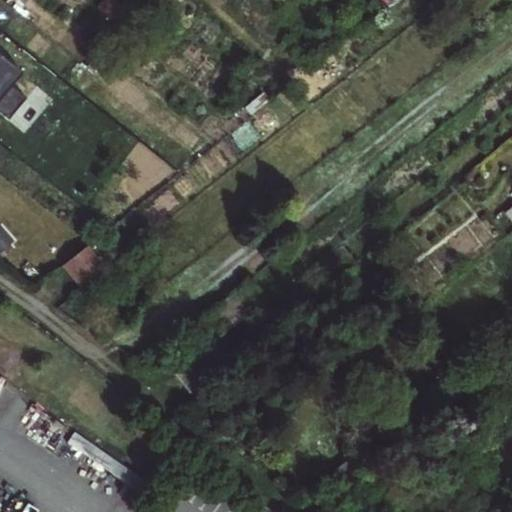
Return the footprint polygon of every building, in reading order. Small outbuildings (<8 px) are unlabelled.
[(119,11),(107,0),(106,0),(99,8),(111,20),(119,11)] [(0,121),(4,125),(23,104),(8,91),(18,79),(0,62),(0,37),(1,36),(0,35),(0,121)] [(507,237),(511,232),(511,207),(494,221),(507,237)] [(0,247),(12,237),(1,225),(0,225),(0,247)] [(85,248),(63,266),(82,289),(104,271),(85,248)] [(202,319),(219,340),(266,302),(250,281),(202,319)] [(174,376),(189,395),(227,365),(212,345),(174,376)] [(511,432),(494,448),(511,468),(511,432)] [(67,444),(142,495),(149,484),(74,434),(67,444)] [(365,469),(355,455),(330,475),(340,488),(365,469)]
